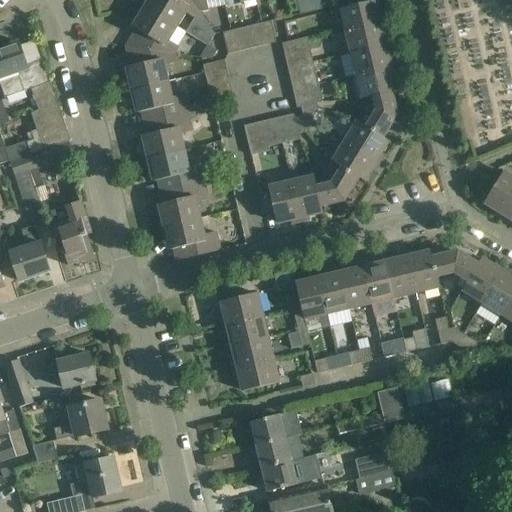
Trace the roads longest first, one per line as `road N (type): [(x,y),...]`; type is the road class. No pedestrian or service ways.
road 1 (residential): [(132,288),(448,207),(511,245)]
road 2 (residential): [(132,288),(60,0)]
road 3 (residential): [(183,511),(132,288)]
road 4 (residential): [(0,335),(132,288)]
